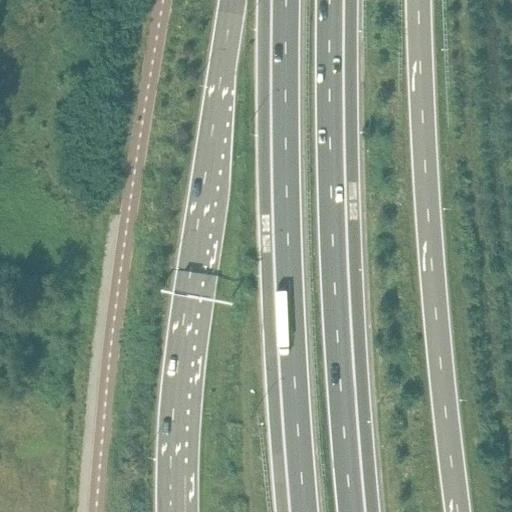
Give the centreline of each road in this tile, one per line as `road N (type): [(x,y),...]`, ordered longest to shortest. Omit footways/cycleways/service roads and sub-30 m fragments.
road 1 (trunk): [(235,0),(185,312),(178,511)]
road 2 (trunk): [(458,511),(424,211),(421,0)]
road 3 (trunk): [(351,511),(331,194),(330,0)]
road 4 (trunk): [(284,0),(304,511)]
